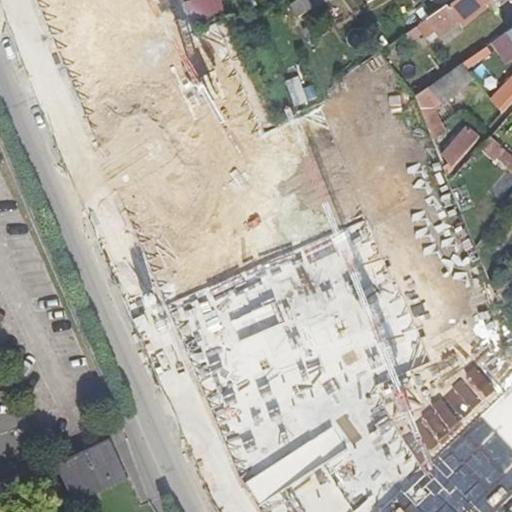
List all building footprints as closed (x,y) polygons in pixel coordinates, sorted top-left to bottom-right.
[(192,21),(226,12),(223,0),(192,0),(187,1),(192,21)] [(302,0),(293,6),(298,19),(326,0),(302,0)] [(482,0),(453,0),(425,20),(436,36),(482,0)] [(511,25),(495,38),(508,56),(511,53),(511,25)] [(303,32),(306,40),(312,38),(309,30),(303,32)] [(77,105),(68,109),(118,238),(267,180),(209,32),(70,87),(77,105)] [(486,63),(475,69),(486,91),(498,85),(486,63)] [(431,109),(472,79),(458,65),(414,98),(429,135),(439,130),(431,109)] [(492,100),(502,110),(511,100),(511,77),(510,80),(511,81),(492,100)] [(445,162),(441,165),(445,174),(470,148),(480,136),(468,127),(442,157),(445,162)] [(481,144),(511,171),(511,155),(489,135),(481,144)] [(492,283),(507,295),(511,288),(511,279),(499,271),(492,283)] [(172,300),(199,353),(241,332),(214,279),(172,300)] [(388,316),(396,337),(421,328),(413,307),(388,316)] [(353,422),(408,397),(388,353),(333,378),(353,422)] [(414,389),(438,382),(432,362),(408,369),(414,389)] [(409,511),(366,432),(306,465),(317,485),(298,495),(286,473),(239,499),(245,511),(409,511)] [(128,479),(111,442),(61,466),(79,502),(128,479)] [(290,477),(299,493),(314,485),(305,468),(290,477)]
